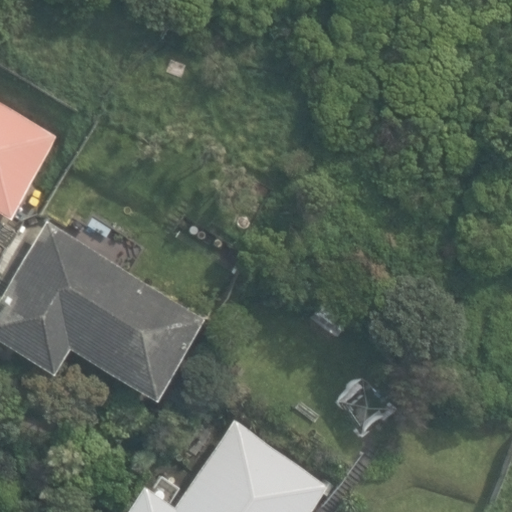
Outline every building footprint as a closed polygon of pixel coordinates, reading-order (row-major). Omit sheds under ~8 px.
[(0,219),(7,224),(58,135),(0,101),(0,219)] [(55,172),(45,195),(72,207),(82,184),(55,172)] [(62,354),(147,408),(201,323),(85,250),(90,241),(77,233),(72,241),(44,223),(0,292),(0,352),(45,381),(62,354)] [(310,319),(336,339),(351,319),(326,300),(310,319)] [(119,511),(306,511),(324,487),(232,422),(168,511),(136,489),(119,511)]
